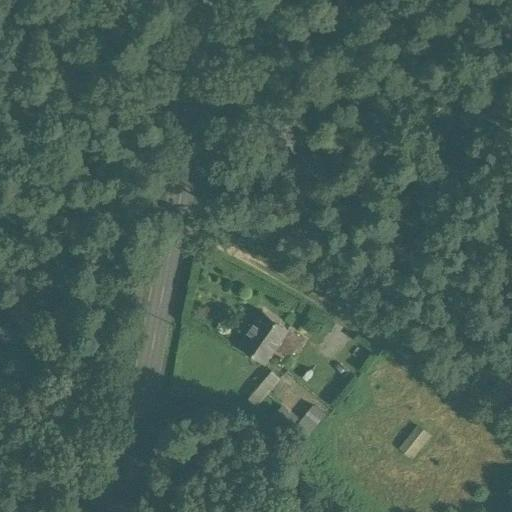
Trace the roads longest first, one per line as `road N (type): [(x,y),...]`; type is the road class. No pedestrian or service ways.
road 1 (tertiary): [(121,511),(216,0)]
road 2 (track): [(173,233),(354,329)]
road 3 (track): [(0,480),(123,498)]
